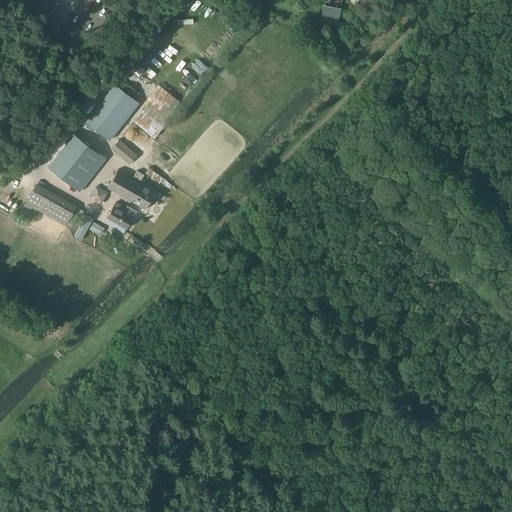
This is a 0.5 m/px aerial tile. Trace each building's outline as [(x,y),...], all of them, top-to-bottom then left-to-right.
[(86,121),(110,140),(139,102),(116,83),(86,121)] [(80,191),(106,158),(74,133),(48,166),(80,191)] [(137,154),(119,139),(111,148),(130,164),(137,154)] [(167,180),(149,167),(145,172),(160,183),(161,182),(164,184),(167,180)] [(118,169),(108,187),(146,209),(156,190),(140,181),(144,174),(137,170),(133,177),(118,169)] [(46,202),(41,210),(66,224),(76,207),(46,190),(40,199),(46,202)] [(116,202),(115,203),(108,216),(127,227),(133,217),(127,214),(130,210),(116,202)] [(105,228),(93,221),(89,228),(101,234),(105,228)]
